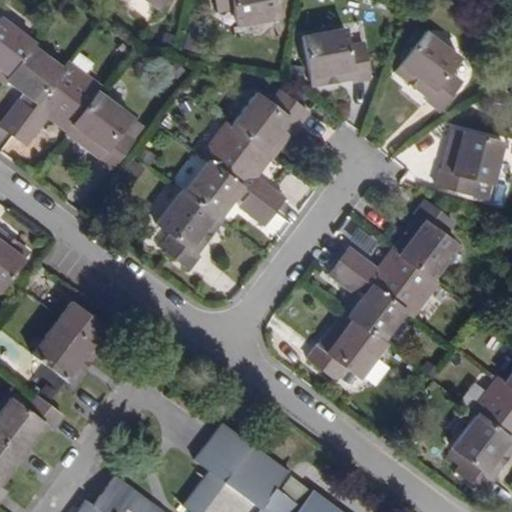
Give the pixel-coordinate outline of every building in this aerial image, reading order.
[(141,0),(155,10),(161,0),(141,0)] [(239,26),(279,19),(275,0),(216,0),(219,11),(235,8),(239,26)] [(0,79),(4,82),(6,79),(31,46),(33,43),(0,18),(0,79)] [(448,70),(458,57),(423,30),(392,69),(426,95),(425,98),(436,107),(458,79),(448,70)] [(364,46),(347,48),(344,31),(302,38),(311,86),(352,79),(354,87),(370,84),(364,46)] [(28,98),(35,91),(40,95),(61,69),(31,46),(6,79),(28,98)] [(65,62),(61,69),(40,95),(29,110),(12,134),(25,145),(41,125),(37,123),(47,110),(53,114),(50,118),(66,131),(96,93),(100,88),(65,62)] [(270,102),(255,91),(230,125),(271,156),(296,122),(299,123),(307,111),(280,90),(270,102)] [(131,118),(96,93),(66,131),(100,157),(98,160),(109,169),(132,140),(120,131),(131,118)] [(18,101),(0,125),(12,134),(29,110),(18,101)] [(254,170),(258,172),(271,156),(230,125),(226,122),(200,156),(207,161),(235,182),(248,193),(273,211),(284,197),(266,183),(264,186),(250,176),(254,170)] [(490,182),(501,141),(451,128),(441,168),(438,168),(434,182),(467,191),(471,177),(490,182)] [(236,194),(230,188),(235,182),(207,161),(185,191),(219,217),(236,194)] [(196,255),(223,220),(219,217),(185,191),(183,190),(156,225),(170,236),(161,247),(189,268),(198,257),(196,255)] [(264,223),(273,211),(248,193),(240,204),(264,223)] [(415,214),(418,216),(392,249),(432,279),(458,244),(445,234),(454,222),(425,200),(415,214)] [(0,230),(0,289),(28,251),(0,230)] [(410,314),(436,282),(432,279),(392,249),(378,266),(382,269),(378,274),(365,264),(368,260),(348,245),(337,259),(361,277),(374,287),(405,310),(410,314)] [(328,271),(352,289),(361,277),(337,259),(328,271)] [(346,314),(381,341),(405,310),(374,287),(370,293),(365,290),(346,314)] [(72,383),(112,329),(72,298),(31,353),(72,383)] [(358,377),(384,343),(381,341),(346,314),(344,312),(317,346),(314,345),(305,357),(334,378),(344,366),(358,377)] [(496,376),(471,408),(477,413),(511,438),(511,387),(504,382),(496,376)] [(50,428),(61,413),(35,393),(25,406),(9,396),(0,408),(0,494),(4,489),(0,486),(0,478),(14,459),(42,422),(50,428)] [(491,478),(511,450),(511,438),(477,413),(450,448),(466,459),(457,471),(485,493),(494,480),(491,478)] [(340,511),(311,490),(299,507),(273,488),(288,472),(221,423),(192,460),(207,471),(181,506),(189,511),(162,511),(157,508),(112,476),(91,504),(86,501),(77,511),(340,511)]
